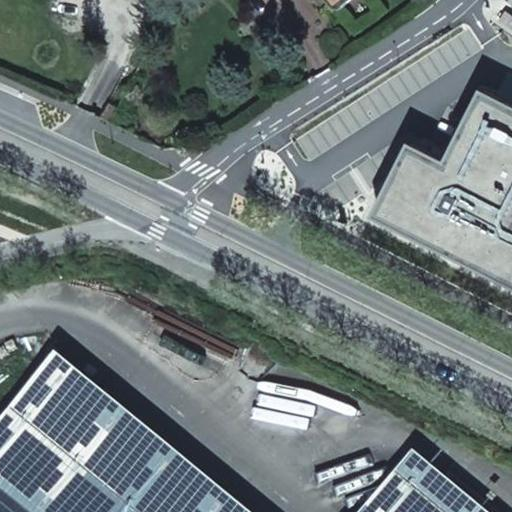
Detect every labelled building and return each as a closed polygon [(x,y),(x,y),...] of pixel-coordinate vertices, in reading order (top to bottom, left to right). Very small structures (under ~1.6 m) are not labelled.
[(511,15),(507,12),(501,21),(511,28),(511,15)] [(511,102),(489,91),(453,162),(417,144),(380,219),(511,285),(511,102)] [(102,119),(112,124),(118,112),(108,108),(102,119)] [(259,511),(63,348),(0,423),(0,483),(35,511),(259,511)] [(496,511),(418,447),(404,464),(390,481),(365,511),(496,511)]
